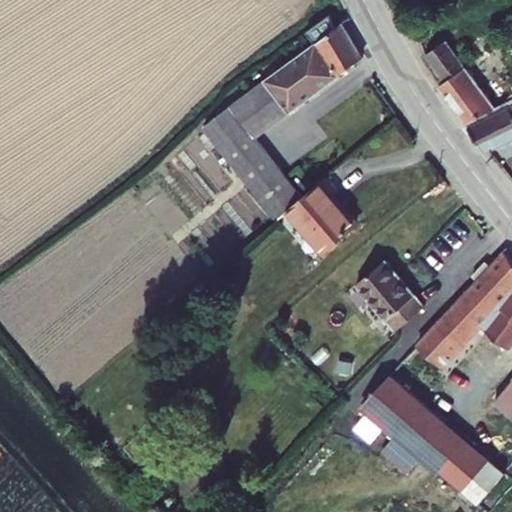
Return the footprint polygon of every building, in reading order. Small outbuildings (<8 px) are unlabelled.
[(289,219),(314,197),(268,136),(373,57),(353,26),(214,129),(286,222),(289,219)] [(483,62),(479,65),(462,41),(441,55),(460,83),(481,69),(484,71),(488,69),(483,62)] [(488,56),(492,61),(509,50),(506,45),(488,56)] [(481,122),(511,105),(511,87),(508,89),(505,84),(496,89),(488,78),(493,74),(488,69),(484,71),(481,69),(460,83),(455,86),(481,122)] [(511,112),(483,127),(501,151),(511,145),(511,112)] [(354,192),(339,176),(314,197),(289,219),(325,261),(366,226),(344,201),(354,192)] [(408,252),(389,267),(430,309),(446,296),(408,252)] [(511,256),(429,347),(452,370),(494,327),(511,344),(511,256)] [(430,309),(389,267),(378,276),(416,321),(430,309)] [(464,433),(401,377),(372,408),(412,443),(437,464),(464,433)] [(176,439),(163,423),(138,443),(150,459),(176,439)] [(487,511),(490,510),(470,493),(497,461),(464,433),(437,464),(448,474),(415,511),(487,511)] [(422,483),(437,464),(412,443),(398,459),(422,483)] [(490,510),(511,484),(511,474),(497,461),(470,493),(490,510)]
